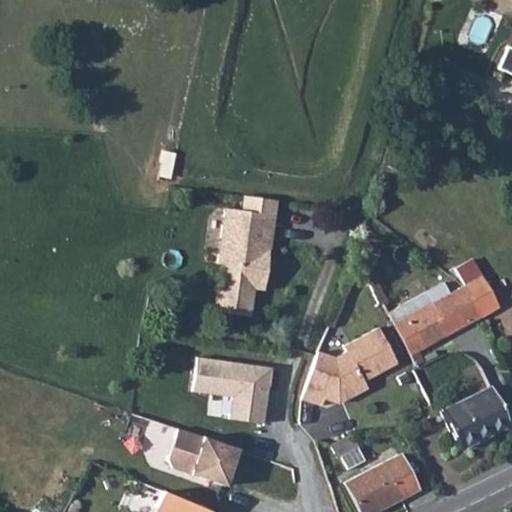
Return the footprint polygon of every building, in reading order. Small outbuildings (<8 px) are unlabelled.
[(239,195),(237,209),(269,214),(271,199),(239,195)] [(237,209),(220,207),(213,261),(234,264),(231,282),(215,280),(211,309),(245,313),(249,286),(259,287),(264,248),(262,248),(263,240),(259,236),(260,231),(267,232),(269,214),(237,209)] [(499,304),(482,273),(462,284),(478,315),(499,304)] [(447,333),(478,315),(462,284),(449,291),(443,281),(387,313),(390,320),(392,324),(408,354),(409,353),(447,333)] [(316,352),(300,399),(320,405),(325,392),(332,394),(337,403),(366,388),(362,380),(396,362),(377,327),(342,346),(345,351),(333,358),(316,352)] [(198,374),(187,423),(213,432),(246,440),(259,388),(198,374)] [(489,390),(483,393),(495,417),(500,426),(506,424),(498,407),(494,398),(489,390)] [(495,417),(483,393),(454,408),(440,415),(446,424),(451,435),(457,447),(500,426),(495,417)] [(328,446),(334,457),(346,450),(341,440),(328,446)] [(346,450),(334,457),(341,471),(363,459),(356,446),(346,450)] [(397,454),(343,480),(358,511),(370,511),(416,489),(397,454)] [(225,481),(214,509),(221,511),(234,511),(243,489),(260,495),(269,471),(235,458),(225,481)] [(196,503),(214,509),(225,481),(207,474),(196,503)] [(243,489),(234,511),(253,511),(260,495),(243,489)]
